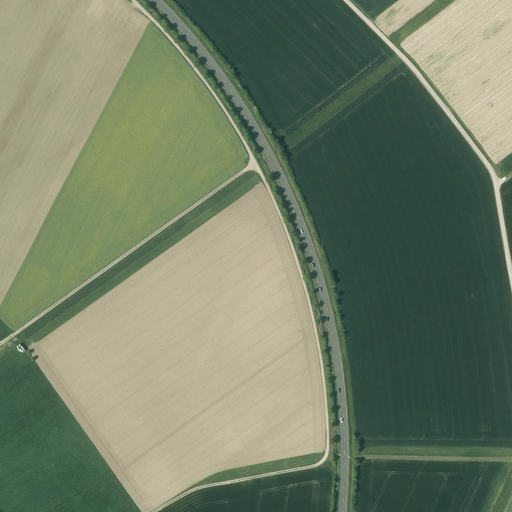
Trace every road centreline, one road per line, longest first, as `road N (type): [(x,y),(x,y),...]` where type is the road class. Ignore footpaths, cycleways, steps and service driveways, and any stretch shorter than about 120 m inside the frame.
road 1 (primary): [(342,511),(338,368),(308,243),(239,103),(155,0)]
road 2 (track): [(131,0),(194,66),(264,181),(310,299),(324,382)]
road 3 (track): [(253,163),(0,344)]
road 4 (track): [(154,511),(197,488),(318,465),(327,451),(324,382)]
road 5 (track): [(345,0),(409,65),(498,182)]
road 6 (track): [(356,365),(511,272)]
road 7 (track): [(367,458),(511,461)]
